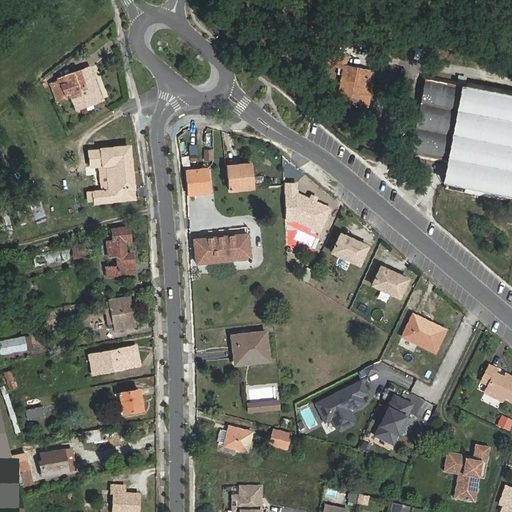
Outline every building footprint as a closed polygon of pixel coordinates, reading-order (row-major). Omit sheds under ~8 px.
[(367,78),(373,80),(374,73),(346,67),(347,59),(332,56),(331,65),(346,67),(341,93),(348,95),(364,97),(367,78)] [(102,98),(94,79),(83,83),(79,71),(58,78),(58,80),(64,96),(79,90),(84,105),(102,98)] [(511,90),(429,75),(413,155),(452,162),(447,188),(511,200),(511,212),(510,223),(511,223),(511,90)] [(368,107),(373,80),(367,78),(364,97),(348,95),(347,103),(368,107)] [(65,98),(64,96),(58,80),(50,84),(57,101),(65,98)] [(87,200),(94,200),(94,203),(134,198),(129,146),(89,151),(91,166),(106,165),(109,189),(93,191),(94,193),(88,192),(87,200)] [(227,166),(230,191),(253,188),(250,163),(227,166)] [(186,170),(189,195),(209,193),(207,168),(186,170)] [(113,228),(114,240),(108,241),(109,256),(117,254),(118,266),(107,267),(108,276),(117,275),(117,274),(134,272),(133,257),(127,258),(125,240),(131,239),(129,226),(113,228)] [(250,257),(247,234),(194,240),(197,263),(250,257)] [(367,246),(345,236),(343,240),(339,237),(332,252),(359,264),(367,246)] [(385,269),(384,273),(379,271),(372,285),(399,297),(407,279),(385,269)] [(135,326),(129,296),(110,300),(115,329),(135,326)] [(54,314),(45,316),(47,325),(55,323),(54,314)] [(435,352),(444,333),(428,326),(430,322),(413,314),(402,336),(435,352)] [(265,332),(232,336),(233,345),(237,345),(239,360),(254,358),(255,361),(268,360),(265,332)] [(93,373),(140,364),(136,345),(90,354),(93,373)] [(377,370),(373,363),(364,368),(368,375),(377,370)] [(511,401),(511,377),(509,376),(507,379),(495,373),(497,369),(489,366),(481,381),(489,385),(486,390),(511,401)] [(143,409),(140,389),(120,393),(124,413),(143,409)] [(411,404),(394,396),(375,435),(392,443),(400,428),(403,429),(408,418),(406,416),(411,404)] [(248,404),(249,411),(279,408),(278,400),(248,404)] [(43,406),(26,410),(28,419),(45,416),(43,406)] [(511,424),(498,418),(493,427),(507,433),(511,424)] [(224,445),(247,451),(252,432),(229,426),(224,445)] [(273,429),(269,444),(282,448),(287,433),(273,429)] [(466,455),(447,452),(444,470),(458,473),(454,497),(474,500),(481,461),(486,462),(489,447),(476,445),(473,459),(465,458),(466,455)] [(69,471),(64,448),(41,453),(42,460),(40,460),(42,475),(69,471)] [(18,470),(28,467),(25,453),(14,455),(18,470)] [(131,504),(132,493),(124,493),(124,485),(112,485),(111,493),(114,493),(113,511),(138,511),(138,504),(131,504)] [(261,511),(261,486),(240,486),(240,495),(233,495),(233,511),(240,511),(261,511)] [(511,511),(511,488),(506,486),(500,503),(503,505),(501,511),(511,511)] [(360,494),(358,502),(367,504),(368,496),(360,494)]
